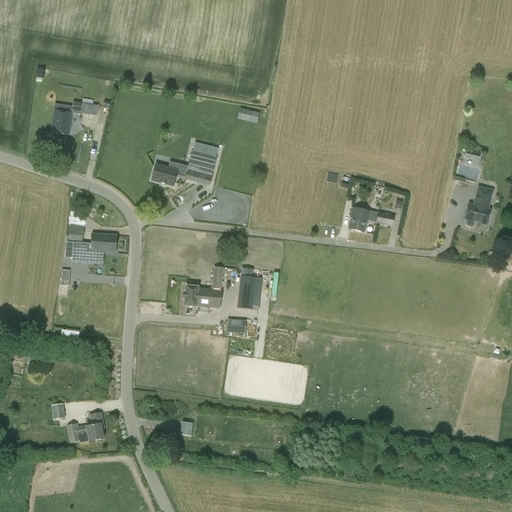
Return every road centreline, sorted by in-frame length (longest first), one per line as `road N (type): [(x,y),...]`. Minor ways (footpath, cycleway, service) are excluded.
road 1 (unclassified): [(166,511),(126,404),(133,218),(104,190),(0,155)]
road 2 (unknown): [(133,218),(392,248)]
